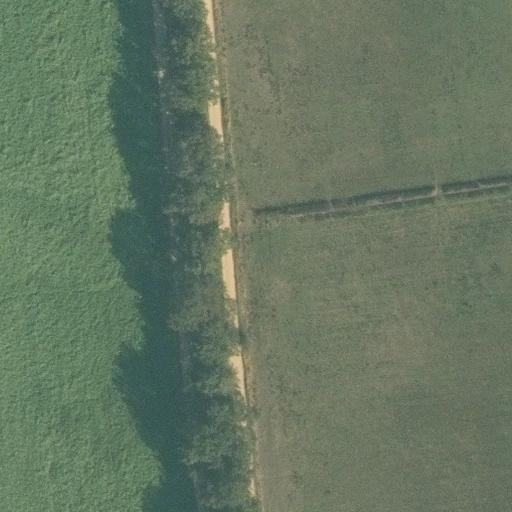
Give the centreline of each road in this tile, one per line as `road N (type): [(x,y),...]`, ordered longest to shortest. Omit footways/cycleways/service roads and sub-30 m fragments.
road 1 (track): [(206,0),(253,511)]
road 2 (track): [(202,511),(159,0)]
